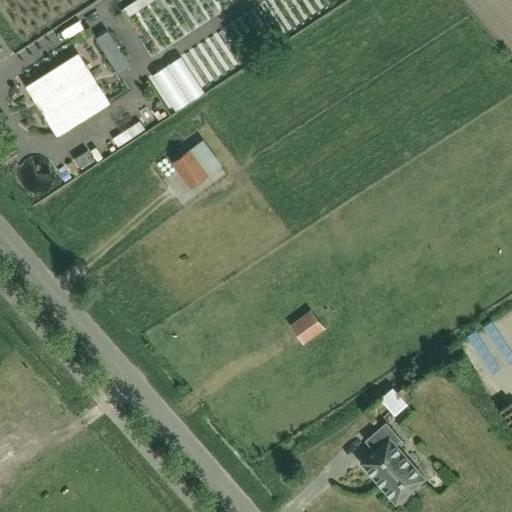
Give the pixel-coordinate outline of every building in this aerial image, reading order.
[(107,31),(95,38),(117,74),(129,66),(107,31)] [(200,81),(223,76),(215,39),(192,44),(200,81)] [(97,70),(107,64),(96,47),(86,53),(97,70)] [(183,81),(194,75),(182,50),(171,55),(183,81)] [(85,66),(34,97),(58,136),(109,104),(85,66)] [(147,86),(163,112),(177,104),(160,78),(147,86)] [(141,124),(146,133),(161,125),(156,116),(141,124)] [(94,159),(88,150),(74,159),(80,168),(94,159)] [(171,163),(189,188),(207,175),(188,150),(171,163)] [(291,326),(302,341),(322,327),(310,312),(291,326)] [(402,416),(415,405),(401,387),(388,398),(402,416)] [(388,437),(360,462),(395,503),(399,499),(402,502),(413,492),(411,489),(424,478),(395,445),(402,440),(386,422),(380,427),(388,437)]
